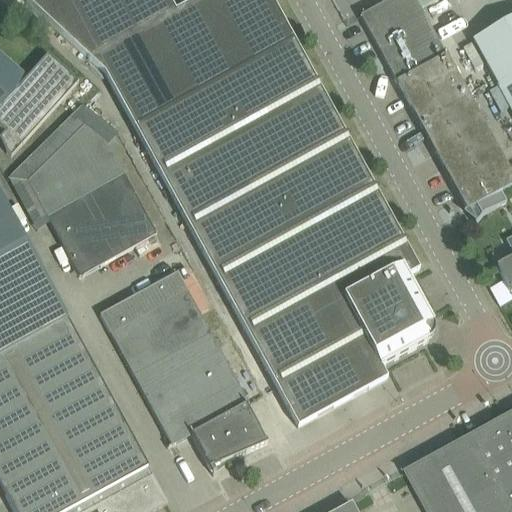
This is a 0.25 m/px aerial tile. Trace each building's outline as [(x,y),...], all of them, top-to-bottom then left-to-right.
[(32,0),(26,4),(105,78),(297,430),(347,402),(387,381),(381,369),(438,336),(408,278),(419,272),(293,42),(270,0),(199,0),(174,14),(166,0),(32,0)] [(431,32),(413,0),(393,0),(360,19),(382,59),(406,46),(431,32)] [(511,21),(472,43),(497,87),(511,113),(511,21)] [(406,46),(382,59),(466,213),(467,212),(473,224),(472,225),(474,226),(482,215),(507,203),(501,194),(511,187),(511,179),(432,32),(406,46)] [(0,130),(5,134),(20,148),(78,84),(48,56),(27,79),(0,55),(0,130)] [(84,128),(26,185),(44,218),(79,280),(146,243),(147,244),(142,247),(146,254),(153,249),(149,241),(156,237),(107,148),(84,128)] [(0,356),(67,321),(0,208),(0,356)] [(511,236),(504,240),(511,253),(511,261),(497,269),(511,296),(511,236)] [(100,318),(110,336),(133,378),(162,431),(171,449),(191,438),(213,478),(217,477),(213,469),(267,446),(246,408),(249,406),(210,336),(187,294),(177,275),(100,318)] [(151,511),(167,504),(67,321),(0,356),(0,488),(13,511),(151,511)] [(405,475),(415,493),(425,511),(511,511),(511,416),(449,452),(405,475)]
